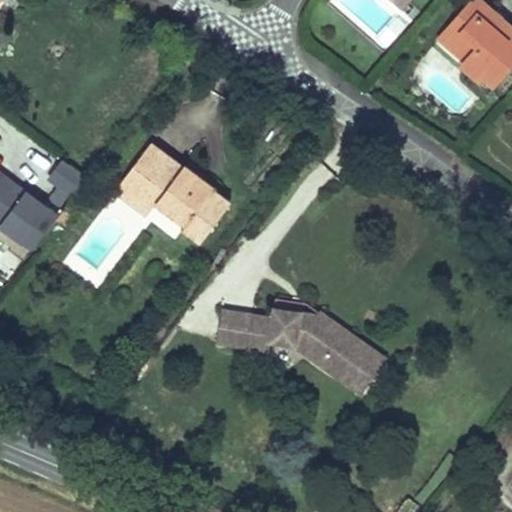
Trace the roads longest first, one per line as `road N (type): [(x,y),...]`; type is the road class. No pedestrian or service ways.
road 1 (residential): [(511,224),(257,53)]
road 2 (primary): [(0,438),(164,511)]
road 3 (unknown): [(277,235),(358,121)]
